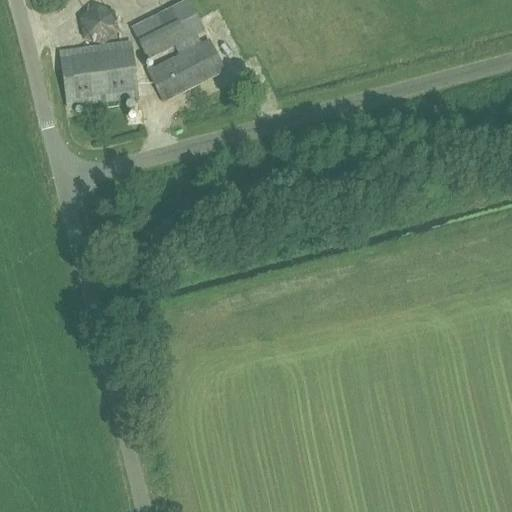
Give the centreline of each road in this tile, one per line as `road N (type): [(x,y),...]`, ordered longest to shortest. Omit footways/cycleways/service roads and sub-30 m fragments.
road 1 (unclassified): [(63,187),(511,69)]
road 2 (unclassified): [(144,511),(63,187)]
road 3 (unclassified): [(63,187),(16,0)]
